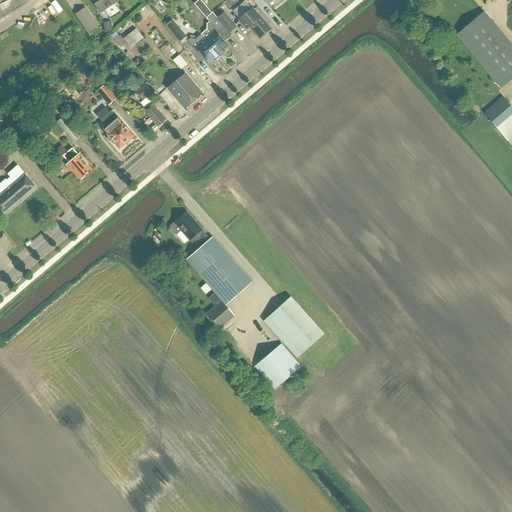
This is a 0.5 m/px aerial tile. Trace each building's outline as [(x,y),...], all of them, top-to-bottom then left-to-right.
[(92,0),(101,12),(105,9),(106,9),(114,4),(113,3),(118,0),(117,0),(92,0)] [(200,0),(198,0),(195,3),(210,21),(207,24),(207,29),(201,34),(220,56),(223,53),(224,51),(229,46),(224,41),(231,36),(215,17),(200,0)] [(250,27),(260,39),(265,34),(267,34),(269,32),(269,30),(271,29),(253,8),(239,20),(247,29),(250,27)] [(216,16),(215,17),(231,36),(232,35),(230,32),(236,26),(224,11),(217,17),(216,16)] [(511,45),(483,12),(456,35),(501,89),(511,79),(511,45)] [(98,26),(91,16),(81,23),(88,33),(98,26)] [(172,20),(165,26),(179,43),(186,37),(172,20)] [(103,22),(105,32),(113,31),(111,21),(103,22)] [(125,43),(116,33),(111,36),(121,47),(125,43)] [(200,53),(209,63),(214,59),(216,59),(220,56),(201,34),(196,39),(190,38),(187,41),(198,54),(200,53)] [(181,70),(188,65),(181,57),(180,57),(179,56),(173,61),(181,70)] [(186,73),(167,89),(185,111),(204,95),(186,73)] [(136,91),(144,100),(147,97),(152,104),(158,99),(145,83),(136,91)] [(96,92),(108,106),(116,99),(104,85),(96,92)] [(511,108),(502,97),(483,113),(499,131),(511,119),(511,108)] [(55,102),(51,105),(59,115),(63,111),(55,102)] [(166,119),(153,104),(144,111),(157,127),(166,119)] [(117,119),(116,117),(117,116),(112,111),(100,121),(106,128),(104,130),(119,147),(133,136),(122,123),(122,124),(117,119)] [(56,123),(74,143),(79,139),(62,118),(56,123)] [(32,128),(44,139),(52,131),(39,119),(32,128)] [(80,154),(79,155),(73,149),(63,157),(69,164),(67,166),(71,171),(72,170),(80,179),(91,169),(87,164),(88,163),(80,154)] [(0,213),(1,215),(35,186),(25,174),(17,165),(7,174),(10,177),(6,181),(5,179),(0,183),(0,213)] [(205,315),(218,330),(235,316),(226,305),(252,283),(213,237),(210,240),(202,230),(202,231),(186,213),(172,225),(171,226),(170,229),(174,234),(177,234),(181,231),(198,250),(186,260),(207,283),(200,289),(216,306),(205,315)] [(286,301),(284,302),(268,317),(302,354),(324,334),(306,314),(291,297),(286,301)] [(255,367),(275,390),(301,367),(281,344),(255,367)]
